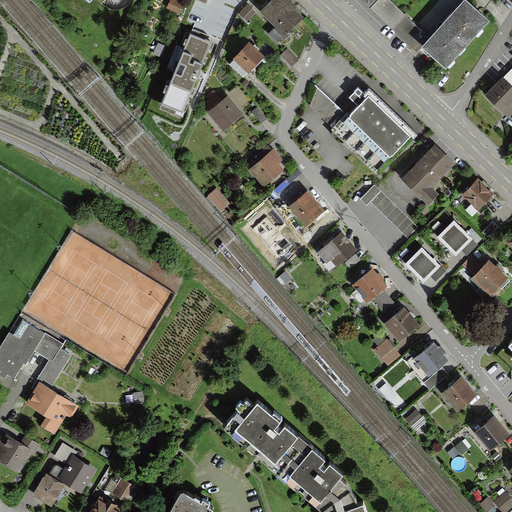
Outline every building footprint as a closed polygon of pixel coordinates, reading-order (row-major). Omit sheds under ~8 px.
[(251,0),(262,10),(271,0),(251,0)] [(304,17),(285,0),(271,0),(262,10),(260,12),(276,27),(275,29),(284,38),(304,17)] [(415,51),(427,39),(386,0),(370,0),(366,4),(415,51)] [(443,68),(486,20),(463,0),(462,0),(419,47),(443,68)] [(180,13),(183,6),(173,1),(169,8),(180,13)] [(239,13),(247,21),(256,12),(248,4),(239,13)] [(213,43),(191,34),(162,104),(184,113),(213,43)] [(231,65),(243,77),(247,72),(249,74),(265,56),(250,42),(234,59),(235,61),(231,65)] [(162,47),(155,45),(153,55),(159,57),(162,47)] [(281,56),(291,66),(297,60),(287,49),(281,56)] [(511,71),(488,98),(507,116),(511,110),(511,71)] [(386,105),(369,89),(365,94),(358,87),(349,97),(360,107),(350,116),(347,113),(346,115),(333,128),(332,130),(375,171),(389,157),(391,157),(411,136),(414,139),(417,135),(386,105)] [(318,88),(310,106),(333,128),(346,115),(318,88)] [(201,102),(222,129),(239,116),(226,98),(219,103),(212,94),(201,102)] [(267,118),(257,107),(251,111),(261,123),(267,118)] [(455,164),(435,145),(402,179),(428,204),(438,194),(431,188),(455,164)] [(249,170),(264,187),(283,170),(277,163),(282,159),(273,149),(272,150),(268,146),(250,162),(253,166),(249,170)] [(494,194),(478,178),(461,195),(478,211),(494,194)] [(374,185),(361,200),(367,206),(370,202),(408,238),(418,227),(374,185)] [(226,204),(215,189),(208,195),(220,209),(226,204)] [(304,226),(324,210),(307,190),(288,207),(304,226)] [(294,241),(268,213),(249,230),(260,241),(265,248),(276,259),(294,241)] [(439,235),(437,237),(455,255),(461,249),(466,255),(477,244),(454,221),(446,229),(442,225),(435,231),(439,235)] [(496,227),(492,223),(482,233),(487,237),(496,227)] [(342,232),(318,252),(326,263),(331,259),(336,265),(356,249),(342,232)] [(406,263),(405,264),(423,284),(431,276),(436,280),(446,270),(441,264),(440,265),(422,247),(413,255),(409,251),(402,258),(406,263)] [(359,259),(355,254),(345,263),(350,268),(359,259)] [(491,297),(509,278),(489,260),(482,268),(470,258),(462,266),(474,277),(472,279),(491,297)] [(367,303),(388,286),(373,268),(353,286),(367,303)] [(288,279),(284,273),(278,277),(282,283),(288,279)] [(374,300),(383,311),(394,302),(384,290),(374,300)] [(385,327),(397,340),(413,325),(401,311),(385,327)] [(24,316),(0,352),(0,369),(16,380),(48,332),(24,316)] [(372,349),(386,365),(397,356),(383,340),(372,349)] [(442,366),(448,361),(434,344),(415,360),(430,377),(442,366)] [(423,383),(430,390),(449,374),(442,366),(430,377),(423,383)] [(442,394),(457,412),(477,395),(462,377),(442,394)] [(43,388),(32,406),(56,421),(67,402),(43,388)] [(358,511),(351,490),(246,401),(223,429),(322,510),(322,511),(358,511)] [(422,416),(417,410),(406,419),(411,425),(422,416)] [(490,450),(509,434),(494,417),(476,433),(490,450)] [(34,448),(12,436),(0,460),(22,472),(34,448)] [(491,456),(496,462),(501,457),(496,451),(491,456)] [(80,458),(65,481),(82,492),(97,469),(80,458)] [(62,489),(42,475),(29,496),(49,509),(62,489)] [(112,478),(90,511),(121,511),(134,492),(112,478)] [(501,511),(506,511),(511,507),(511,498),(506,491),(493,502),(501,511)] [(207,511),(180,496),(168,511),(207,511)] [(480,504),(486,511),(495,506),(488,497),(480,504)]
